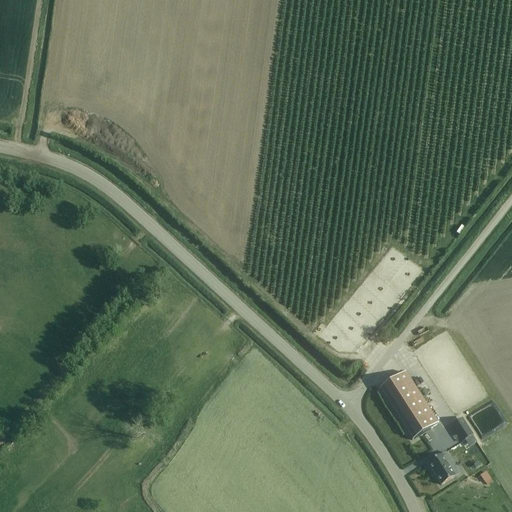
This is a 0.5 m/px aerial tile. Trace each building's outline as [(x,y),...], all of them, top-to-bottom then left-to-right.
[(398,418),(413,441),(430,429),(438,424),(405,373),(380,390),(398,418)] [(462,422),(451,428),(455,435),(466,428),(462,422)] [(433,433),(430,429),(413,441),(422,456),(432,450),(429,445),(434,442),(431,437),(429,435),(433,433)] [(437,451),(440,455),(451,449),(448,444),(437,451)] [(442,456),(428,465),(441,486),(455,477),(447,464),(451,462),(445,453),(442,456)] [(486,473),(480,476),(484,483),(485,483),(486,486),(492,482),(490,480),(491,479),(486,472),(486,473)]
